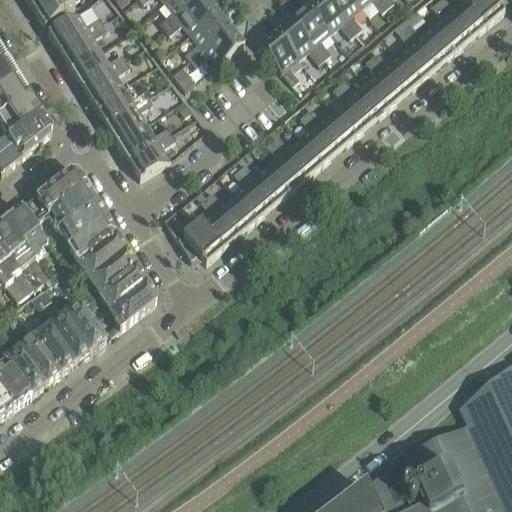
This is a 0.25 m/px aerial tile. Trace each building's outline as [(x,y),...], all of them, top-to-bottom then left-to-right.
[(22,0),(44,35),(75,16),(64,0),(22,0)] [(164,10),(176,0),(144,0),(138,6),(143,11),(156,1),(164,10)] [(164,37),(205,3),(202,0),(176,0),(164,10),(172,20),(159,31),(164,37)] [(348,0),(322,0),(322,1),(356,41),(362,36),(351,23),(361,15),(348,0)] [(374,0),(348,0),(361,15),(371,7),(381,20),(387,15),(374,0)] [(374,0),(387,15),(393,10),(385,0),(374,0)] [(487,33),(504,19),(496,10),(504,3),(500,0),(470,0),(463,6),(487,33)] [(322,1),(306,14),(329,42),(339,33),(350,46),(356,41),(322,1)] [(190,42),(218,19),(205,3),(164,37),(169,43),(182,32),(190,42)] [(443,3),(437,8),(470,47),(487,33),(463,6),(453,15),(443,3)] [(430,34),(453,61),(470,47),(437,8),(431,13),(441,25),(430,34)] [(306,14),(291,27),(324,67),(331,62),(320,49),(329,42),(306,14)] [(190,68),(230,35),(218,19),(190,42),(198,52),(185,62),(190,68)] [(47,40),(59,59),(103,32),(98,25),(85,33),(78,21),(47,40)] [(291,27),(275,40),(298,67),(307,59),(318,72),(324,67),(291,27)] [(410,31),(404,36),(437,75),(453,61),(430,34),(420,43),(410,31)] [(59,59),(70,77),(101,58),(94,46),(107,38),(103,32),(59,59)] [(216,74),(244,51),(230,35),(190,68),(194,74),(207,64),(216,74)] [(397,62),(420,89),(437,75),(404,36),(398,41),(408,53),(397,62)] [(288,75),(298,67),(275,40),(259,53),(292,94),(299,88),(288,75)] [(108,70),(101,58),(70,77),(82,95),(125,68),(121,62),(108,70)] [(377,59),(371,64),(404,103),(420,89),(397,62),(386,71),(377,59)] [(364,90),(387,117),(404,103),(371,64),(365,69),(374,81),(364,90)] [(0,70),(0,95),(19,84),(7,66),(0,70)] [(82,95),(93,114),(124,95),(116,83),(129,75),(125,68),(82,95)] [(0,95),(0,121),(30,102),(19,84),(0,95)] [(343,87),(338,92),(371,131),(387,117),(364,90),(353,99),(343,87)] [(331,117),(354,145),(371,131),(338,92),(332,97),(341,109),(331,117)] [(93,114),(105,132),(148,105),(144,98),(131,107),(124,95),(93,114)] [(42,121),(30,102),(0,121),(0,131),(7,143),(42,121)] [(148,105),(105,132),(116,151),(147,132),(139,120),(152,112),(148,105)] [(310,115),(304,120),(338,159),(354,145),(331,117),(320,126),(310,115)] [(321,173),(338,159),(304,120),(299,125),(308,137),(298,145),(321,173)] [(0,177),(2,181),(50,144),(51,136),(42,123),(0,148),(0,177)] [(154,143),(147,132),(116,151),(127,169),(171,142),(167,135),(154,143)] [(175,148),(171,142),(127,169),(139,188),(170,169),(162,157),(175,148)] [(277,143),(271,148),(305,187),(321,173),(298,145),(287,154),(277,143)] [(288,201),(305,187),(271,148),(265,153),(275,164),(265,173),(288,201)] [(244,171),(238,176),(272,215),(288,201),(265,173),(254,182),(244,171)] [(255,229),(272,215),(238,176),(232,181),(242,192),(232,201),(255,229)] [(33,231),(54,215),(85,191),(78,179),(70,178),(21,216),(33,231)] [(58,237),(96,208),(85,191),(54,215),(59,223),(51,229),(58,237)] [(211,198),(205,203),(239,242),(255,229),(232,201),(221,210),(211,198)] [(209,220),(199,229),(222,256),(239,242),(205,203),(199,209),(209,220)] [(67,255),(106,225),(96,208),(58,237),(64,246),(62,248),(67,255)] [(21,216),(5,229),(34,265),(40,260),(33,251),(43,244),(33,231),(21,216)] [(205,271),(222,256),(199,229),(189,237),(174,219),(164,228),(189,268),(197,262),(205,271)] [(79,270),(117,241),(106,225),(67,255),(79,270)] [(45,279),(34,265),(5,229),(0,232),(0,253),(29,291),(45,279)] [(76,272),(88,288),(127,258),(117,241),(79,270),(76,272)] [(0,253),(0,285),(18,309),(34,297),(29,291),(0,253)] [(127,258),(88,288),(100,303),(104,300),(137,274),(127,258)] [(137,274),(104,300),(100,303),(111,319),(148,291),(137,274)] [(148,291),(111,319),(118,328),(114,330),(119,337),(153,311),(157,305),(148,291)] [(77,308),(61,319),(65,324),(91,359),(106,347),(77,308)] [(91,359),(65,324),(61,319),(46,331),(50,335),(76,370),(91,359)] [(76,370),(50,335),(46,331),(31,342),(35,347),(61,381),(76,370)] [(61,381),(35,347),(31,342),(16,353),(20,358),(46,392),(61,381)] [(46,392),(20,358),(16,353),(2,364),(4,367),(30,404),(46,392)] [(0,399),(13,417),(30,404),(4,367),(0,369),(0,375),(0,376),(0,375),(0,399)] [(511,511),(511,371),(459,417),(467,436),(479,462),(501,511),(511,511)] [(0,425),(13,417),(0,399),(0,425)] [(467,436),(401,463),(402,465),(423,511),(501,511),(479,462),(467,436)] [(356,501),(340,511),(402,511),(387,477),(356,501)]
